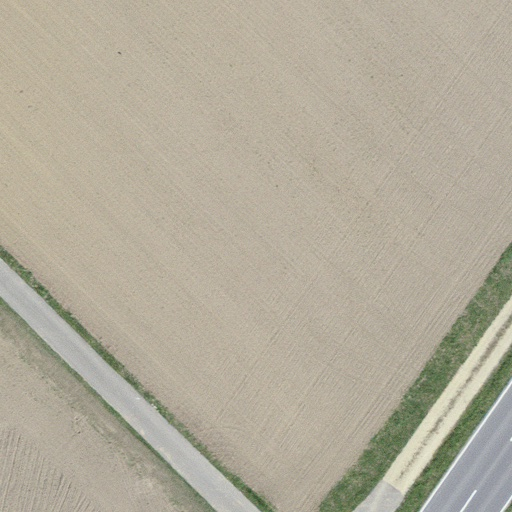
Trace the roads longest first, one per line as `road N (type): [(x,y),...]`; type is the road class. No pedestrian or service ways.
road 1 (track): [(251,511),(0,270)]
road 2 (track): [(511,316),(375,511)]
